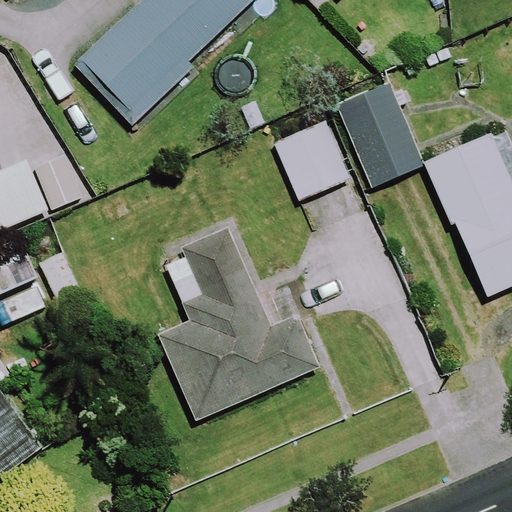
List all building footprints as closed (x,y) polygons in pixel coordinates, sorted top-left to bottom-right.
[(260,0),(149,0),(79,73),(136,129),(260,0)] [(424,169),(386,76),(337,96),(375,189),(424,169)] [(352,182),(327,126),(277,148),(302,204),(352,182)] [(511,184),(490,139),(427,170),(497,316),(511,308),(511,184)] [(265,299),(238,233),(185,254),(210,318),(161,337),(196,423),(330,369),(297,286),(265,299)] [(82,294),(66,257),(42,267),(58,305),(82,294)] [(0,468),(37,442),(0,390),(0,468)]
